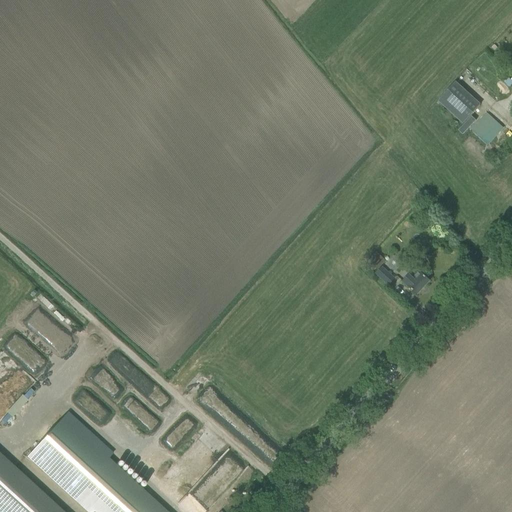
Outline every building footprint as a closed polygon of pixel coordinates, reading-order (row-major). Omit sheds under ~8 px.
[(480,104),(455,82),(438,101),(462,124),(480,104)] [(470,130),(487,146),(498,134),(492,129),(497,123),(486,113),(470,130)] [(374,272),(380,266),(385,260),(376,252),(365,263),(374,272)] [(394,278),(382,267),(375,274),(388,285),(394,278)] [(402,281),(409,288),(417,294),(429,281),(419,271),(413,277),(409,274),(402,281)] [(167,511),(108,458),(113,453),(68,412),(27,457),(86,511),(167,511)] [(204,481),(223,451),(208,442),(194,463),(196,464),(191,472),(204,481)] [(0,511),(64,511),(5,458),(0,453),(0,511)] [(210,502),(210,500),(222,498),(219,481),(228,480),(226,469),(213,472),(214,481),(195,484),(197,497),(192,498),(193,505),(210,502)] [(193,490),(185,480),(180,484),(176,479),(166,487),(178,502),(193,490)] [(242,486),(246,490),(250,485),(246,481),(242,486)]
